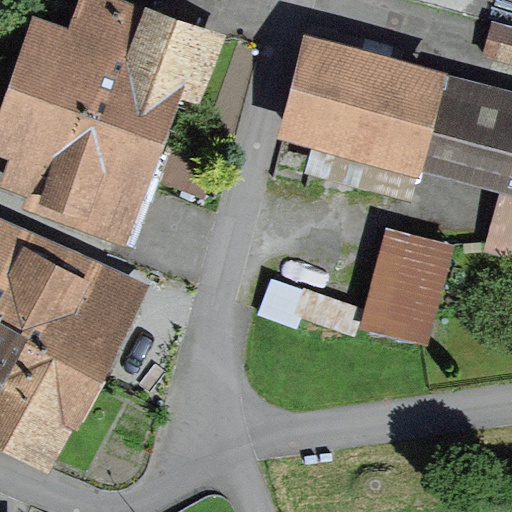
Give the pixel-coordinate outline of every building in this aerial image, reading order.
[(93,59),(45,41),(28,89),(154,135),(169,93),(186,99),(207,41),(112,7),(93,59)] [(485,54),(511,61),(511,27),(504,26),(493,23),(485,54)] [(511,111),(432,90),(435,79),(307,45),(286,124),(511,184),(511,111)] [(72,220),(116,236),(154,135),(28,89),(11,137),(29,144),(20,169),(52,181),(47,193),(78,205),(72,220)] [(511,216),(499,213),(492,239),(511,244),(511,216)] [(427,343),(452,248),(387,231),(363,327),(427,343)] [(54,267),(0,237),(0,323),(18,333),(54,267)] [(54,267),(18,333),(88,371),(131,291),(86,266),(78,281),(54,267)] [(263,305),(356,331),(365,298),(272,272),(263,305)] [(0,366),(18,333),(0,323),(0,366)] [(0,366),(0,431),(43,456),(88,371),(18,333),(0,366)]
